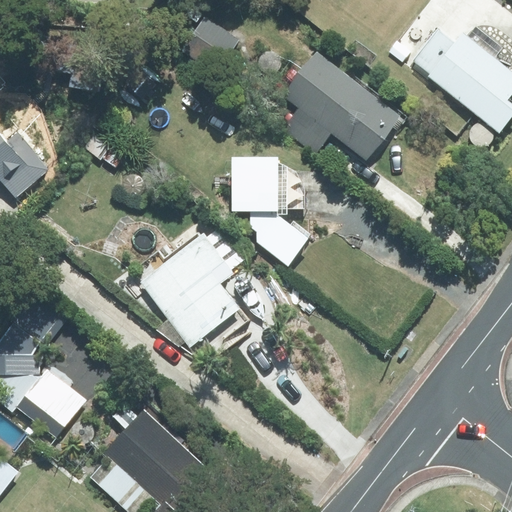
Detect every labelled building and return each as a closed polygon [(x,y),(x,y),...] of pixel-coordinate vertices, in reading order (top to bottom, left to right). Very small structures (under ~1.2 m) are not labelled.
[(237,42),(203,19),(181,52),(214,75),(237,42)] [(436,32),(411,63),(429,78),(427,79),(496,135),(511,115),(511,110),(503,103),(511,92),(511,75),(489,57),(495,50),(477,35),(470,43),(460,35),(452,45),(436,32)] [(315,55),(281,100),(296,111),(282,130),(314,155),(329,136),(365,163),(391,129),(396,132),(402,124),(396,118),(397,117),(315,55)] [(163,91),(186,107),(193,96),(170,80),(163,91)] [(0,184),(14,200),(47,171),(15,135),(3,146),(0,142),(0,184)] [(93,137),(85,148),(99,160),(107,150),(93,137)] [(284,213),(285,162),(230,161),(229,214),(245,214),(247,229),(252,234),(254,245),(285,268),(306,241),(271,215),(274,215),(274,213),(284,213)] [(91,180),(81,197),(92,203),(102,185),(91,180)] [(170,325),(164,329),(172,339),(176,335),(186,349),(237,311),(218,286),(231,277),(201,238),(139,284),(170,325)] [(18,323),(43,341),(56,323),(31,305),(18,323)] [(0,330),(0,336),(29,355),(37,344),(4,323),(0,330)] [(0,405),(9,413),(13,407),(55,439),(85,401),(45,370),(36,382),(36,358),(0,357),(0,405)] [(136,489),(159,511),(157,511),(195,511),(178,494),(202,469),(142,411),(136,419),(123,406),(110,419),(123,432),(101,454),(117,470),(105,482),(125,501),(136,489)] [(137,498),(131,504),(139,511),(145,506),(137,498)]
